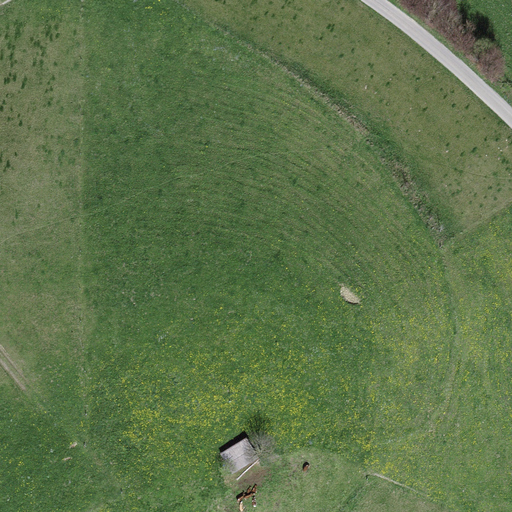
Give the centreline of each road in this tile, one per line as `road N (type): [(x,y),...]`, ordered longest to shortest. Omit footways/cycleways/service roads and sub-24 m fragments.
road 1 (residential): [(372,0),(511,117)]
road 2 (track): [(0,354),(86,443)]
